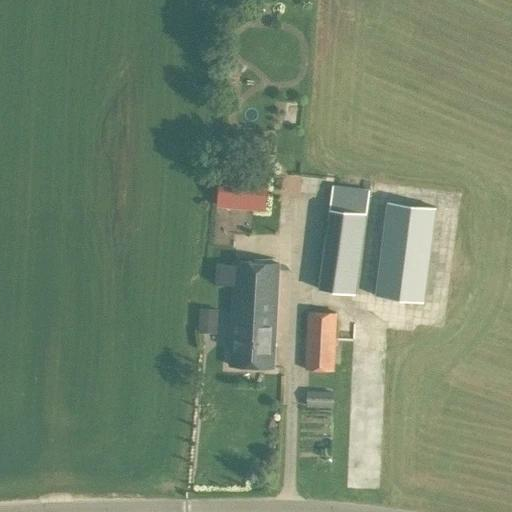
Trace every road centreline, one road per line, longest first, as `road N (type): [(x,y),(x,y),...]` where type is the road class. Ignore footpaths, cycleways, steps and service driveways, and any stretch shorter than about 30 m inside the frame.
road 1 (residential): [(186,508),(21,511)]
road 2 (unclassified): [(343,511),(186,508)]
